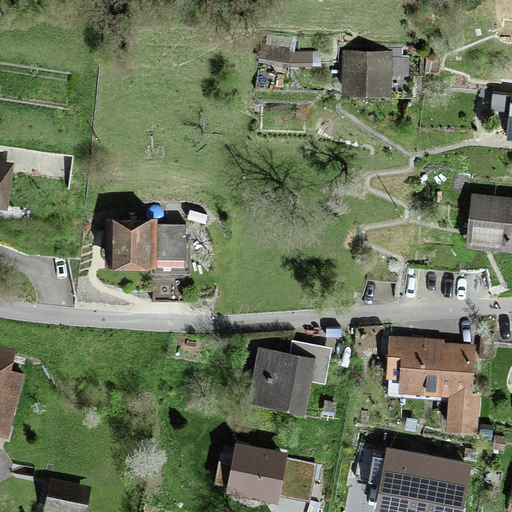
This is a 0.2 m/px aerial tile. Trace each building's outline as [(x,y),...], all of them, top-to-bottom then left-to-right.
[(289,42),(261,40),(260,61),(287,63),(289,42)] [(389,53),(346,53),(346,93),(416,93),(416,66),(389,66),(389,53)] [(11,160),(0,158),(0,203),(5,204),(11,160)] [(511,201),(474,197),(471,232),(476,233),(479,232),(482,229),(489,229),(487,242),(486,242),(486,244),(511,246),(511,201)] [(127,221),(110,221),(110,239),(111,239),(111,261),(151,261),(151,258),(186,259),(186,223),(127,223),(127,221)] [(494,333),(481,332),(479,357),(492,358),(494,333)] [(474,344),(389,339),(386,375),(400,375),(399,390),(448,393),(446,428),(476,429),(479,391),(472,391),(474,344)] [(0,432),(5,434),(20,373),(0,367),(0,350),(1,347),(0,346),(0,432)] [(301,355),(261,347),(258,362),(266,364),(258,402),(302,411),(309,379),(324,382),(330,353),(314,350),(315,349),(303,347),(301,355)] [(460,511),(471,460),(387,444),(375,505),(410,511),(460,511)] [(80,492),(61,488),(57,506),(76,510),(80,492)]
